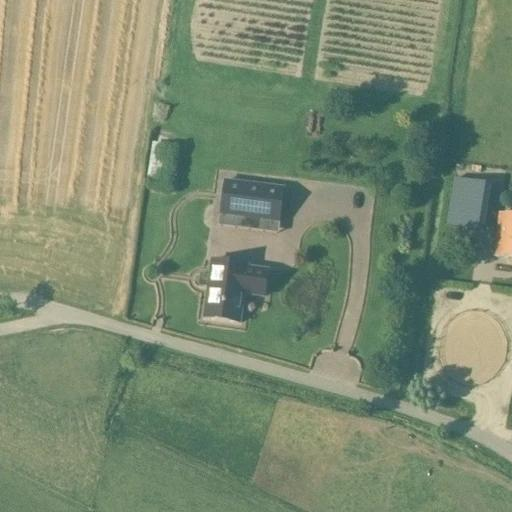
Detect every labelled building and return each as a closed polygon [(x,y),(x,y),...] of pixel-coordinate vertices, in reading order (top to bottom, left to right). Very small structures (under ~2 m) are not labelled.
[(148,189),(170,192),(176,148),(154,145),(148,189)] [(219,217),(279,225),(284,189),(224,181),(219,217)] [(448,227),(478,232),(485,193),(455,189),(448,227)] [(511,216),(499,215),(494,258),(511,259),(511,216)] [(243,295),(264,298),(267,271),(247,268),(247,267),(212,262),(204,319),(239,324),(243,295)]
